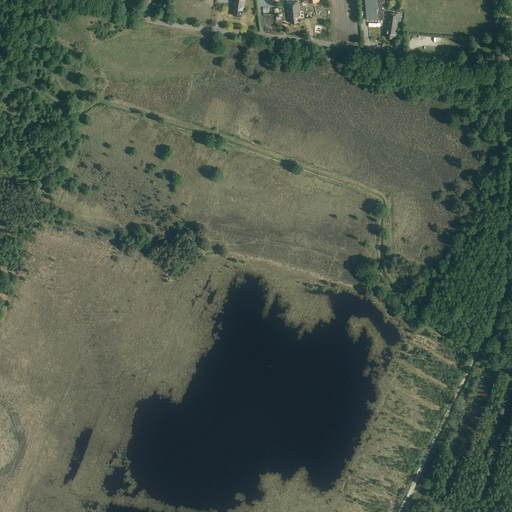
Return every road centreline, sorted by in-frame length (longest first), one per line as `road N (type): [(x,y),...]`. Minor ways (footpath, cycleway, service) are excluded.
road 1 (tertiary): [(507,58),(167,24),(83,0)]
road 2 (track): [(511,162),(499,302),(400,511)]
